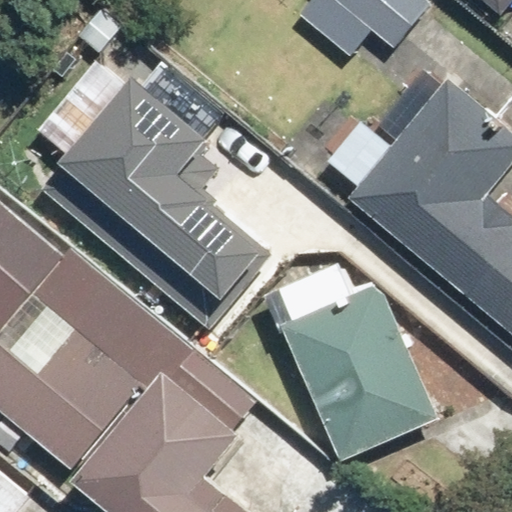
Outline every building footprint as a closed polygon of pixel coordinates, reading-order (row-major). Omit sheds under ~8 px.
[(340,0),(394,41),(426,0),(340,0)] [(511,135),(433,76),(336,203),(511,337),(511,210),(492,195),(511,168),(511,135)] [(201,149),(127,88),(41,192),(210,330),(268,260),(174,183),(201,149)] [(0,323),(61,254),(0,200),(0,323)] [(164,365),(65,282),(3,356),(102,439),(154,377),(164,365)] [(388,287),(284,325),(336,462),(439,423),(388,287)] [(232,441),(157,380),(68,488),(96,511),(213,511),(190,493),(232,441)] [(0,472),(0,511),(16,511),(30,496),(0,472)]
